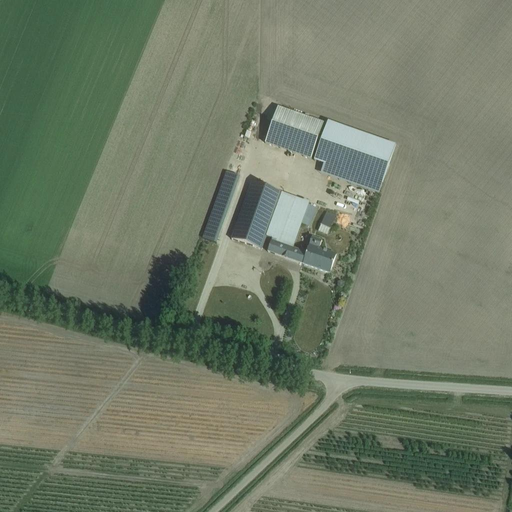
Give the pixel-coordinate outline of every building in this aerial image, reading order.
[(265,144),(311,160),(324,124),(278,108),(265,144)] [(327,123),(314,161),(380,184),(394,146),(327,123)] [(235,163),(225,193),(237,197),(247,167),(235,163)] [(266,238),(281,193),(251,183),(231,240),(261,251),(266,238)] [(282,193),(266,238),(271,239),(268,254),(299,264),(303,255),(304,253),(303,252),(292,248),(302,225),(309,206),(310,203),(282,193)] [(309,227),(316,208),(309,206),(302,225),(309,227)] [(335,217),(326,213),(321,225),(329,229),(335,217)] [(304,253),(303,255),(300,264),(329,274),(336,255),(319,249),(322,241),(312,238),(308,252),(303,250),(303,252),(304,253)]
